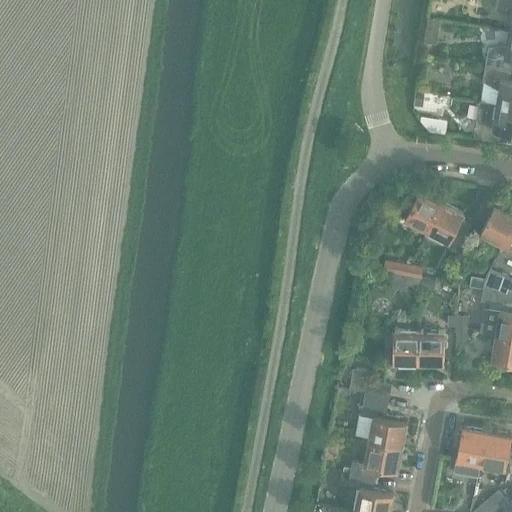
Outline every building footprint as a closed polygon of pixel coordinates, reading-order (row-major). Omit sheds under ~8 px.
[(511,0),(495,0),(494,7),(509,15),(507,29),(511,30),(511,0)] [(427,40),(441,41),(443,17),(429,16),(427,40)] [(487,45),(484,62),(511,67),(511,61),(511,30),(507,29),(505,43),(487,45)] [(478,99),(511,104),(511,79),(509,79),(511,67),(484,62),(481,79),(484,80),(481,99),(478,99)] [(415,91),(414,105),(421,106),(423,92),(415,91)] [(511,104),(478,99),(472,135),(499,140),(501,129),(511,130),(511,104)] [(426,128),(448,130),(448,117),(427,115),(426,128)] [(405,217),(428,228),(442,200),(420,189),(405,217)] [(442,200),(428,228),(450,239),(460,245),(472,221),(461,216),(464,211),(442,200)] [(481,231),(504,242),(511,225),(511,211),(495,203),(481,231)] [(511,225),(504,242),(501,247),(511,252),(511,225)] [(395,272),(396,262),(385,260),(383,270),(395,272)] [(396,262),(395,272),(408,274),(410,264),(396,262)] [(410,264),(408,274),(409,274),(421,276),(423,267),(410,264)] [(485,278),(483,288),(511,293),(511,276),(490,266),(484,278),(485,278)] [(407,284),(420,286),(422,277),(421,276),(409,274),(407,284)] [(470,286),(483,288),(485,278),(484,278),(472,276),(470,286)] [(422,277),(420,286),(433,289),(435,279),(422,277)] [(511,293),(483,288),(481,301),(490,302),(489,307),(500,308),(496,333),(511,336),(511,293)] [(456,315),(456,329),(466,329),(467,315),(456,315)] [(393,360),(418,361),(419,329),(394,328),(393,360)] [(419,329),(418,361),(443,361),(444,330),(419,329)] [(466,342),(466,329),(456,329),(456,342),(466,342)] [(511,361),(511,336),(496,333),(492,358),(511,361)] [(352,366),(348,387),(365,390),(390,395),(392,383),(391,383),(367,378),(369,370),(352,366)] [(359,414),(355,435),(368,437),(402,444),(406,419),(399,418),(399,415),(386,412),(390,395),(365,390),(360,414),(359,414)] [(457,457),(455,470),(479,474),(481,461),(487,429),(463,424),(462,433),(458,432),(456,443),(460,444),(457,457)] [(487,429),(481,461),(505,466),(511,433),(487,429)] [(352,459),(350,471),(375,476),(378,464),(397,468),(402,444),(368,437),(364,461),(352,459)] [(359,485),(355,510),(367,511),(389,511),(393,492),(373,488),(375,476),(350,471),(348,483),(359,485)] [(488,511),(505,511),(511,506),(511,504),(506,497),(494,507),(488,511)] [(486,498),(470,511),(488,511),(494,507),(486,498)]
